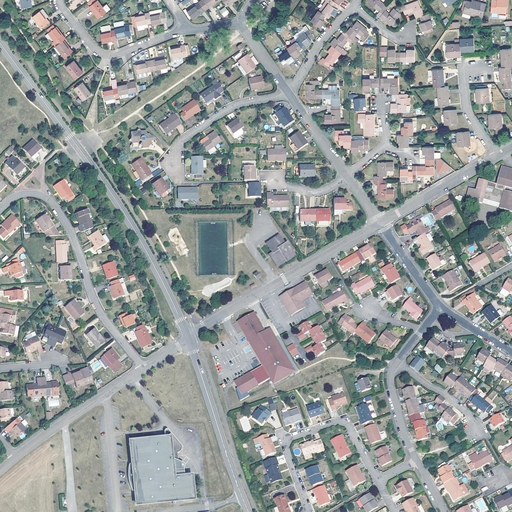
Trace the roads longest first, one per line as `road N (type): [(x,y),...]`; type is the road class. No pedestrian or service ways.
road 1 (tertiary): [(186,333),(123,208),(0,43)]
road 2 (residential): [(143,368),(100,312),(51,201),(18,194),(0,210)]
road 3 (tertiary): [(248,511),(188,338)]
road 4 (residential): [(14,457),(143,368)]
road 5 (residential): [(60,0),(98,53),(119,55),(171,36)]
road 6 (residential): [(379,222),(498,156)]
road 7 (residential): [(377,480),(344,418),(283,440)]
road 8 (residential): [(180,144),(232,109),(290,93)]
